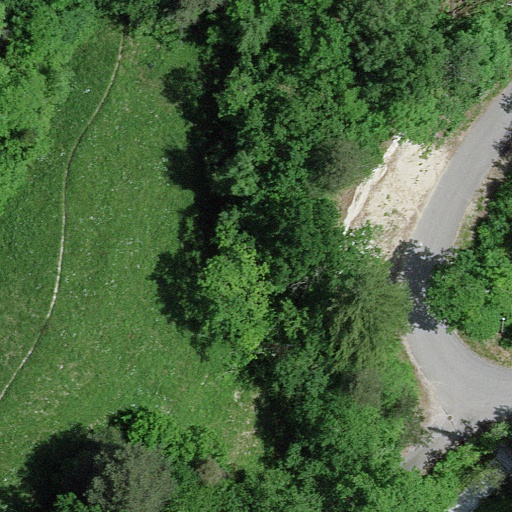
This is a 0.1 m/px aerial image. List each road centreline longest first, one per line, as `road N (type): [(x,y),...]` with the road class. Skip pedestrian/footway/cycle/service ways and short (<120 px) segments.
road 1 (unclassified): [(469,380),(434,344),(428,272),(454,187),(511,108)]
road 2 (residential): [(469,380),(426,450),(349,511)]
